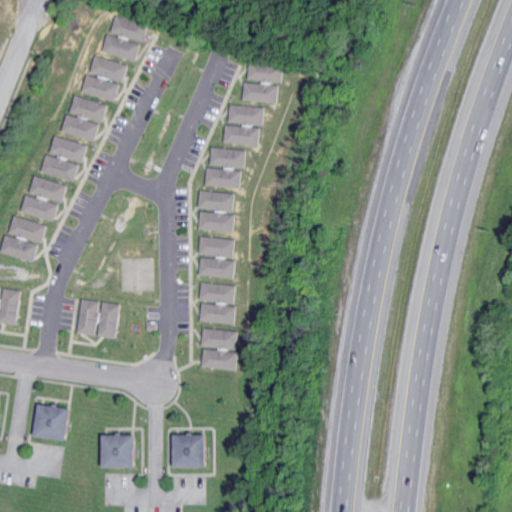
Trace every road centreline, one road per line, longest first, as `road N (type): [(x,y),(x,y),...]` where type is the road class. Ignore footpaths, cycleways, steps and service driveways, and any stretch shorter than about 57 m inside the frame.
road 1 (motorway): [(458,0),(385,233),(343,511)]
road 2 (motorway): [(404,511),(443,252),(511,29)]
road 3 (residential): [(0,360),(158,382),(166,339),(164,195),(218,60)]
road 4 (residential): [(40,366),(56,289),(169,57)]
